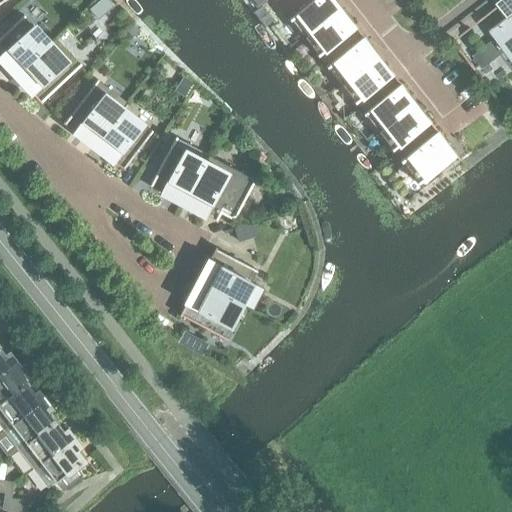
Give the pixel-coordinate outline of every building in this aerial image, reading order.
[(278,0),(276,2),(278,5),(299,31),(303,36),(341,7),(336,1),(335,0),(278,0)] [(493,30),(511,54),(511,0),(505,0),(500,4),(510,16),(493,30)] [(341,7),(303,36),(319,57),(322,60),(359,31),(357,27),(341,7)] [(0,37),(0,59),(15,75),(49,42),(24,16),(0,37)] [(136,25),(128,32),(133,37),(141,30),(136,25)] [(359,31),(322,60),(337,79),(339,83),(340,84),(378,54),(377,53),(359,31)] [(49,42),(15,75),(41,103),(81,65),(55,37),(50,43),(49,42)] [(503,55),(493,42),(473,57),(483,70),(503,55)] [(378,54),(340,84),(347,92),(359,107),(396,78),(378,55),(378,54)] [(186,76),(181,84),(191,90),(196,83),(186,76)] [(396,78),(359,107),(360,109),(364,115),(377,131),(415,101),(413,100),(397,79),(396,78)] [(63,123),(93,146),(122,108),(123,108),(127,102),(97,80),(63,123)] [(415,101),(377,131),(380,135),(396,155),(433,125),(425,115),(418,105),(415,101)] [(122,108),(93,146),(123,169),(152,131),(123,108),(122,108)] [(433,125),(396,155),(400,161),(421,188),(459,158),(448,144),(440,134),(438,131),(433,125)] [(167,132),(162,141),(167,143),(172,135),(167,132)] [(175,139),(150,186),(184,204),(208,154),(176,137),(175,139)] [(208,154),(184,204),(216,221),(219,215),(221,212),(229,217),(230,218),(233,217),(235,216),(255,179),(229,165),(215,158),(208,154)] [(256,224),(235,230),(239,242),(259,235),(256,224)] [(215,248),(197,281),(239,304),(257,270),(215,248)] [(239,304),(197,281),(180,315),(222,337),(239,304)] [(186,331),(179,343),(194,351),(201,339),(186,331)] [(0,371),(15,361),(9,353),(4,356),(0,351),(0,371)] [(0,371),(0,402),(25,383),(16,372),(21,369),(15,361),(0,371)] [(0,402),(0,424),(4,430),(44,399),(38,391),(33,394),(25,383),(0,402)] [(4,430),(18,449),(54,421),(45,410),(50,407),(44,399),(4,430)] [(18,449),(33,468),(73,437),(67,429),(62,432),(54,421),(18,449)] [(73,437),(33,468),(48,487),(84,460),(75,448),(79,445),(73,437)] [(0,492),(12,494),(14,482),(0,479),(0,492)] [(4,509),(19,511),(27,511),(29,501),(6,497),(4,509)]
